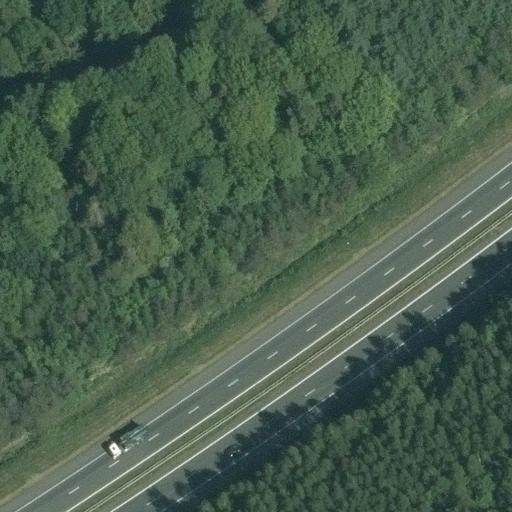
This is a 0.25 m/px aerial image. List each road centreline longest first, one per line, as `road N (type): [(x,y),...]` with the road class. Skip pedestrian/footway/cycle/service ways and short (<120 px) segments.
road 1 (motorway): [(511,179),(42,511)]
road 2 (motorway): [(141,511),(511,247)]
road 3 (unclassified): [(0,129),(266,0)]
